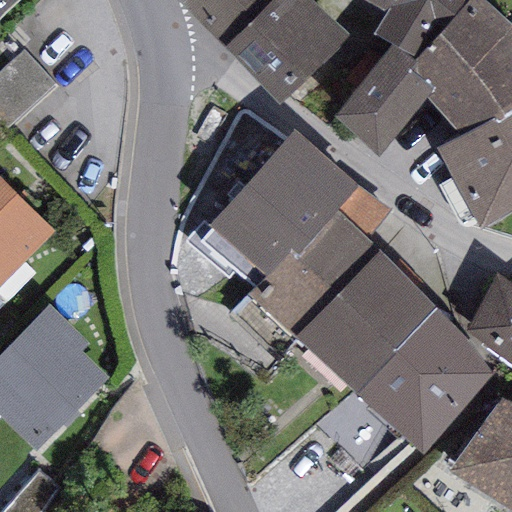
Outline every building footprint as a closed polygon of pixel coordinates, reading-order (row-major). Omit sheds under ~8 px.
[(0,0),(0,21),(22,0),(0,0)] [(180,0),(175,5),(223,54),(278,0),(180,0)] [(347,45),(303,0),(278,0),(223,54),(280,111),(347,45)] [(350,0),(386,21),(375,39),(391,48),(416,68),(474,1),(474,0),(350,0)] [(511,33),(511,32),(474,1),(416,68),(410,76),(434,96),(427,105),(460,144),(511,114),(511,33)] [(391,48),(330,123),(380,163),(427,105),(434,96),(410,76),(416,68),(391,48)] [(56,87),(24,53),(0,74),(0,122),(8,131),(56,87)] [(511,114),(460,144),(436,157),(478,232),(511,212),(511,114)] [(191,249),(252,303),(351,192),(290,137),(191,249)] [(0,289),(52,237),(0,186),(0,289)] [(356,186),(351,192),(252,303),(249,306),(296,347),(377,257),(403,228),(356,186)] [(296,347),(357,401),(433,316),(377,257),(296,347)] [(511,288),(495,278),(461,334),(511,364),(511,288)] [(47,309),(0,356),(0,420),(36,455),(107,383),(80,356),(87,348),(47,309)] [(495,376),(433,316),(357,401),(421,460),(495,376)] [(511,511),(511,407),(503,402),(449,476),(505,511),(511,511)]
